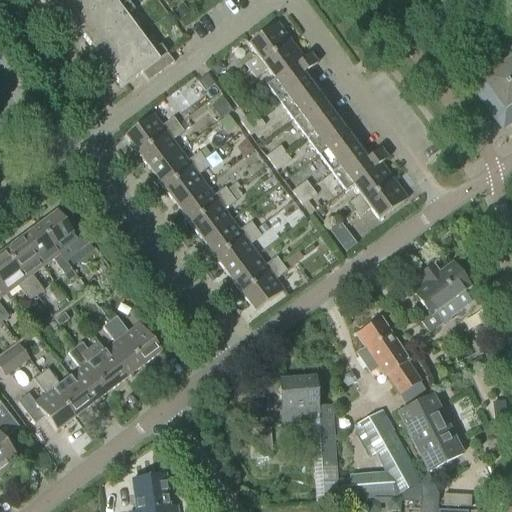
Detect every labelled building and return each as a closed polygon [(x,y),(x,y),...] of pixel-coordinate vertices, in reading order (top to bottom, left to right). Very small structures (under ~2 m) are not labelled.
[(55,0),(57,2),(60,0),(62,0),(64,2),(59,6),(63,10),(76,0),(55,0)] [(76,0),(63,10),(66,14),(71,11),(73,14),(68,18),(82,36),(128,2),(126,0),(76,0)] [(128,2),(82,36),(96,54),(100,51),(103,54),(98,58),(101,62),(139,34),(126,17),(134,11),(128,2)] [(172,14),(180,24),(189,18),(181,7),(172,14)] [(250,72),(290,42),(277,24),(248,45),(256,56),(245,65),(250,72)] [(139,34),(101,62),(104,66),(109,63),(112,66),(107,70),(121,89),(141,74),(167,55),(160,45),(152,52),(139,34)] [(511,122),(511,41),(464,78),(495,120),(511,122)] [(303,60),(290,42),(250,72),(255,79),(267,70),(274,80),(275,81),(303,60)] [(173,63),(167,55),(141,74),(148,83),(173,63)] [(275,81),(274,80),(266,86),(305,139),(334,118),(302,75),(317,65),(310,55),(303,60),(275,81)] [(211,68),(218,75),(223,70),(216,63),(211,68)] [(204,92),(214,85),(207,76),(197,83),(204,92)] [(231,113),(221,98),(210,106),(220,121),(231,113)] [(245,130),(259,119),(254,112),(240,123),(245,130)] [(138,155),(178,125),(173,119),(161,127),(153,116),(124,137),(138,155)] [(334,118),(305,139),(344,192),(352,186),(351,185),(380,164),(387,159),(380,150),(365,160),(334,118)] [(259,119),(245,130),(250,137),(264,126),(259,119)] [(183,133),(178,125),(138,155),(151,173),(179,151),(172,141),(183,133)] [(254,151),(246,141),(238,147),(245,158),(254,151)] [(271,165),(285,154),(280,147),(266,158),(271,165)] [(203,150),(199,153),(203,159),(208,155),(203,150)] [(179,151),(151,173),(163,190),(204,160),(203,159),(199,153),(187,162),(179,151)] [(290,161),(285,154),(271,165),(276,172),(290,161)] [(209,167),(204,160),(163,190),(176,208),(205,186),(197,176),(209,167)] [(351,185),(352,186),(359,196),(348,204),(353,211),(393,182),(380,164),(351,185)] [(297,200),(311,189),(305,182),(291,193),(297,200)] [(393,182),(353,211),(358,218),(369,210),(378,221),(406,200),(393,182)] [(205,186),(176,208),(189,225),(230,195),(225,189),(213,197),(205,186)] [(311,189),(297,200),(302,207),(316,196),(311,189)] [(236,191),(230,195),(235,203),(241,198),(236,191)] [(230,195),(189,225),(202,243),(231,221),(223,211),(235,203),(230,195)] [(56,213),(37,227),(65,264),(91,244),(72,218),(65,224),(59,216),(56,213)] [(239,232),(231,221),(202,243),(215,260),(255,230),(250,223),(239,232)] [(70,271),(37,227),(20,240),(41,269),(51,261),(63,277),(70,271)] [(261,237),(255,230),(215,260),(228,277),(257,256),(249,246),(261,237)] [(346,235),(337,242),(346,254),(355,247),(346,235)] [(20,240),(3,253),(36,297),(42,292),(31,276),(41,269),(20,240)] [(36,297),(3,253),(0,254),(0,286),(6,295),(17,287),(29,302),(36,297)] [(264,267),(257,256),(228,277),(241,295),(281,265),(276,258),(264,267)] [(297,256),(286,263),(289,268),(300,260),(297,256)] [(472,304),(463,292),(469,288),(452,264),(431,280),(428,276),(410,290),(429,316),(421,323),(429,334),(441,325),(443,328),(452,321),(451,320),(472,304)] [(281,265),(241,295),(254,313),(283,292),(275,281),(286,272),(281,265)] [(64,313),(55,320),(59,327),(69,321),(64,313)] [(116,318),(109,323),(142,367),(161,353),(139,325),(128,333),(116,318)] [(369,374),(377,368),(384,378),(385,377),(398,397),(420,383),(407,363),(408,362),(380,320),(356,336),(364,349),(356,355),(369,374)] [(142,367),(109,323),(102,328),(114,344),(104,352),(125,380),(142,367)] [(97,343),(87,351),(82,344),(75,349),(108,393),(125,380),(104,352),(97,343)] [(19,347),(0,359),(0,372),(4,379),(29,361),(19,347)] [(108,393),(75,349),(68,354),(80,370),(69,378),(91,406),(108,393)] [(494,353),(485,358),(490,367),(499,362),(494,353)] [(91,406),(69,378),(59,385),(47,370),(40,375),(74,419),(91,406)] [(45,396),(35,404),(28,395),(17,403),(34,425),(44,418),(55,433),(74,419),(40,375),(33,380),(45,396)] [(337,501),(333,445),(330,407),(316,408),(314,378),(280,381),(282,411),(283,427),(311,425),(315,502),(337,501)] [(427,473),(462,455),(432,397),(397,414),(427,473)] [(0,474),(1,475),(19,461),(3,441),(19,428),(2,405),(0,406),(0,474)] [(401,495),(417,486),(421,483),(382,412),(353,427),(370,459),(375,457),(384,474),(348,476),(349,481),(338,481),(340,502),(394,498),(401,495)] [(272,462),(270,431),(248,433),(250,463),(272,462)] [(177,511),(176,508),(169,509),(165,477),(131,481),(135,511),(177,511)]
